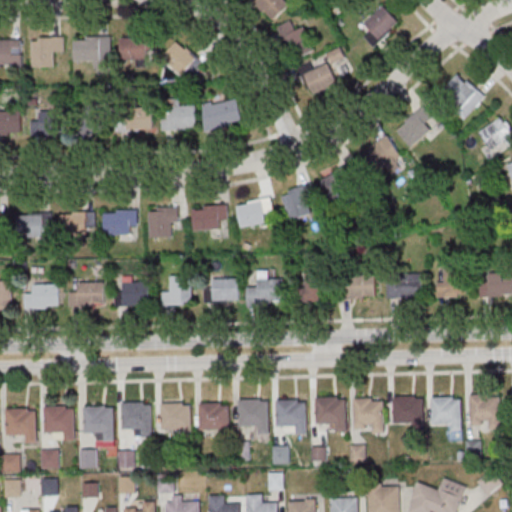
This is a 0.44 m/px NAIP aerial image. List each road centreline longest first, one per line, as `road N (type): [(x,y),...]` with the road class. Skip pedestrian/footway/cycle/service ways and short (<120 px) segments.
road 1 (residential): [(511,1),(463,26),(319,137),(295,146),(227,165),(0,171)]
road 2 (tertiary): [(511,331),(0,345)]
road 3 (tertiary): [(0,365),(511,352)]
road 4 (residential): [(295,146),(236,34),(210,10),(173,0)]
